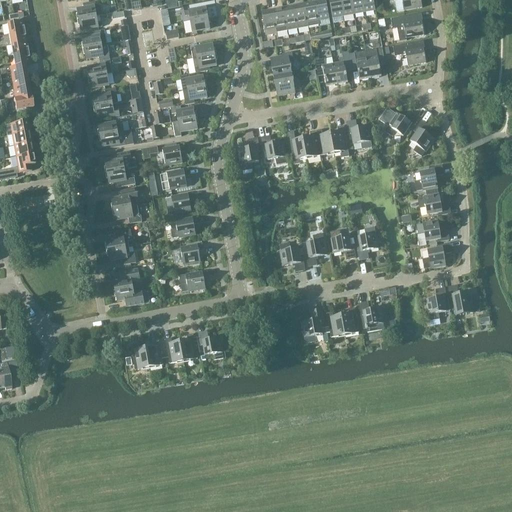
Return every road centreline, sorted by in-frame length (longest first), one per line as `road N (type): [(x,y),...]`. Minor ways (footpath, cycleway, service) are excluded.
road 1 (residential): [(263,421),(478,380),(494,386),(510,464),(504,478),(327,511)]
road 2 (residential): [(240,303),(463,268),(461,186),(433,89)]
road 3 (residential): [(57,511),(49,464),(57,454),(263,421)]
road 4 (residential): [(103,327),(88,241),(93,197),(75,182),(0,200)]
road 5 (residential): [(229,124),(433,89)]
road 6 (residential): [(240,303),(221,190),(229,124)]
road 7 (residential): [(103,327),(240,303)]
road 8 (residential): [(159,47),(154,17),(134,21),(144,77),(163,73)]
